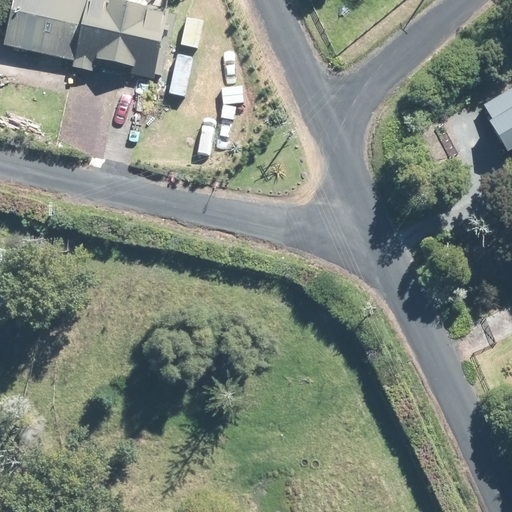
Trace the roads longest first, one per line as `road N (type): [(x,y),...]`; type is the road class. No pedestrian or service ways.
road 1 (unclassified): [(359,235),(0,148)]
road 2 (unclassified): [(488,511),(359,235)]
road 3 (unclassified): [(315,127),(456,0)]
road 4 (unclassified): [(315,127),(266,0)]
